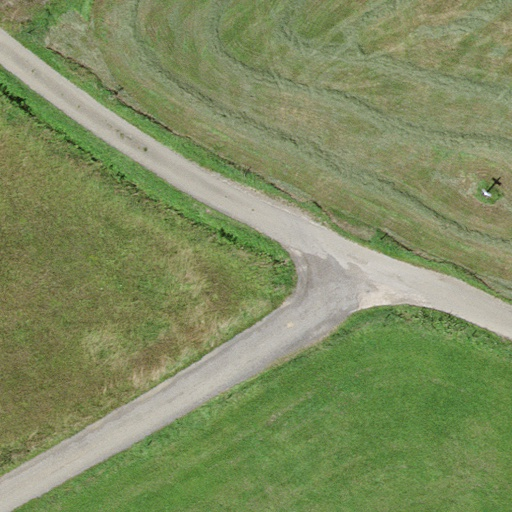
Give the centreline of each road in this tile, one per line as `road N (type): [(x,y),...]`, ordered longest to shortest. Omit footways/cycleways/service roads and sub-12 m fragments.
road 1 (unclassified): [(511,321),(222,194),(117,132),(0,43)]
road 2 (track): [(0,503),(374,265)]
